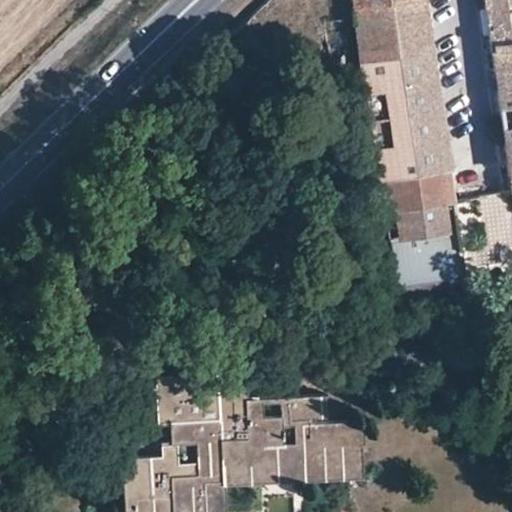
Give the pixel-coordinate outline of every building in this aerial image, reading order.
[(423,0),(385,0),(352,5),(361,60),(431,52),(427,21),(423,0)] [(511,0),(484,0),(490,41),(511,37),(511,0)] [(511,37),(490,41),(493,64),(511,62),(511,37)] [(431,52),(361,60),(365,88),(378,176),(447,166),(443,133),(435,79),(431,52)] [(511,62),(493,64),(495,75),(497,86),(511,84),(511,62)] [(511,84),(497,86),(503,131),(511,129),(511,84)] [(511,129),(503,131),(509,173),(511,172),(511,129)] [(447,166),(378,176),(383,208),(452,198),(450,183),(447,166)] [(452,198),(383,208),(387,236),(461,227),(464,222),(461,198),(452,198)] [(461,227),(387,236),(393,278),(466,269),(461,227)] [(511,256),(479,261),(480,274),(511,270),(511,256)] [(466,269),(393,278),(396,295),(468,289),(466,269)] [(169,440),(160,441),(161,453),(121,455),(124,509),(171,508),(170,511),(223,511),(223,481),(223,471),(359,466),(358,419),(312,421),(312,415),(330,413),(330,392),(285,394),(286,414),(260,416),(259,403),(252,402),(251,369),(222,371),(221,367),(157,371),(159,421),(169,421),(169,440)] [(359,475),(359,466),(223,471),(223,481),(359,475)]
